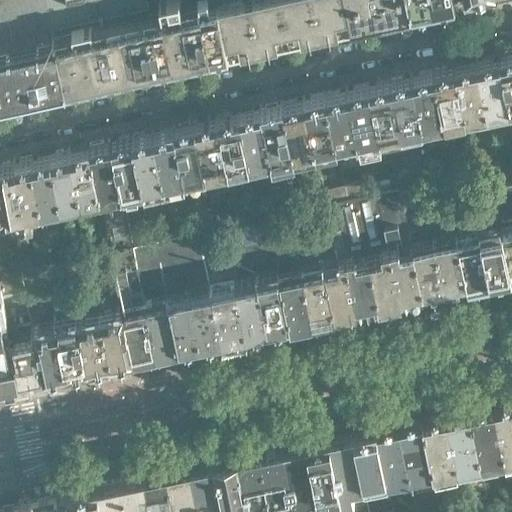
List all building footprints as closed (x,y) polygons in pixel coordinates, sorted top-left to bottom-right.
[(65,86),(43,0),(0,0),(0,100),(61,87),(65,86)] [(210,54),(200,8),(199,0),(180,5),(178,0),(160,0),(158,0),(160,9),(149,12),(146,0),(43,0),(65,86),(210,54)] [(228,49),(218,4),(209,6),(208,0),(198,0),(199,0),(200,8),(210,54),(227,50),(228,49)] [(288,37),(280,0),(217,0),(218,4),(228,49),(228,50),(288,37)] [(350,23),(344,0),(280,0),(288,37),(349,23),(350,23)] [(409,10),(407,0),(344,0),(350,23),(409,10)] [(433,5),(432,0),(407,0),(409,10),(433,5)] [(511,100),(511,48),(497,52),(508,102),(511,100)] [(508,102),(497,52),(476,57),(486,106),(508,102)] [(486,106),(476,57),(454,61),(465,111),(486,106)] [(465,111),(454,61),(432,66),(443,116),(465,111)] [(443,116),(432,66),(410,71),(421,121),(443,116)] [(421,121),(410,71),(389,76),(399,126),(421,121)] [(399,126),(389,76),(368,80),(378,130),(399,126)] [(378,130),(368,80),(344,85),(356,138),(378,133),(378,130)] [(356,138),(344,85),(323,90),(335,143),(356,138)] [(335,143),(323,90),(302,95),(313,147),(335,143)] [(313,147),(302,95),(280,99),(292,152),(313,147)] [(292,152),(280,99),(259,104),(270,154),(270,157),(292,152)] [(270,154),(259,104),(238,109),(249,159),(270,154)] [(249,159),(238,109),(215,114),(226,164),(249,159)] [(226,164),(215,114),(194,118),(204,169),(226,164)] [(204,169),(194,118),(172,123),(182,170),(183,173),(204,169)] [(182,170),(172,123),(152,128),(161,175),(165,174),(182,170)] [(161,175),(152,128),(131,132),(141,179),(158,176),(161,175)] [(141,179),(131,132),(109,137),(120,189),(142,184),(141,179)] [(152,347),(131,244),(132,244),(120,189),(109,137),(87,142),(97,189),(110,248),(108,249),(119,302),(129,352),(152,347)] [(97,189),(87,142),(68,146),(78,193),(97,189)] [(78,193),(68,146),(48,150),(59,197),(78,193)] [(59,197),(48,150),(30,154),(40,201),(59,197)] [(40,201),(30,154),(13,158),(24,207),(21,207),(24,221),(27,220),(34,219),(31,203),(40,201)] [(24,221),(21,207),(24,207),(13,158),(0,160),(0,187),(4,206),(6,214),(8,224),(12,244),(17,266),(17,269),(36,264),(27,220),(24,221)] [(455,174),(453,163),(431,168),(433,179),(443,177),(455,174)] [(466,178),(465,172),(455,174),(443,177),(444,183),(466,178)] [(218,333),(195,230),(195,229),(192,216),(184,182),(167,185),(165,174),(161,175),(158,176),(161,187),(143,190),(154,239),(132,244),(131,244),(152,347),(218,333)] [(447,194),(444,183),(443,177),(433,179),(397,187),(405,225),(429,220),(433,240),(443,286),(465,281),(447,194)] [(347,197),(344,187),(338,188),(337,182),(329,184),(330,190),(323,191),(325,202),(347,197)] [(511,270),(511,182),(492,187),(499,225),(509,271),(511,270)] [(409,244),(405,225),(397,187),(388,189),(375,192),(382,224),(397,295),(443,286),(433,240),(409,244)] [(486,276),(477,230),(468,189),(447,194),(465,281),(486,276)] [(147,233),(142,206),(129,208),(135,236),(147,233)] [(291,221),(289,210),(265,215),(268,225),(291,221)] [(216,225),(213,211),(192,216),(195,229),(216,225)] [(243,328),(231,273),(221,224),(195,230),(218,333),(243,328)] [(375,300),(361,234),(359,224),(337,228),(353,304),(375,300)] [(397,295),(382,224),(373,226),(374,231),(361,234),(375,300),(397,295)] [(509,271),(499,225),(477,230),(486,276),(509,271)] [(353,304),(337,228),(327,230),(331,249),(333,248),(336,262),(320,265),(329,309),(353,304)] [(329,310),(320,266),(318,253),(310,255),(305,233),(294,235),(301,268),(311,313),(329,310)] [(17,266),(12,244),(0,247),(0,269),(6,268),(10,267),(17,266)] [(288,318),(278,273),(275,256),(251,261),(254,275),(265,323),(288,318)] [(0,290),(15,288),(10,267),(6,268),(0,269),(0,290)] [(265,324),(253,268),(231,273),(243,328),(265,324)] [(311,313),(301,268),(278,273),(288,318),(293,318),(311,313)] [(107,357),(98,310),(90,273),(70,277),(73,290),(63,292),(27,300),(31,318),(42,371),(43,371),(44,370),(64,366),(66,366),(66,365),(82,362),(86,361),(91,360),(95,360),(98,359),(107,357)] [(70,277),(70,274),(60,277),(63,292),(73,290),(70,277)] [(129,352),(119,302),(110,304),(111,307),(98,310),(107,357),(129,352)] [(42,371),(31,318),(7,323),(14,354),(19,376),(42,371)] [(0,379),(19,376),(14,354),(8,355),(0,356),(0,379)] [(511,450),(511,394),(493,398),(504,452),(511,450)] [(504,452),(493,398),(469,403),(481,457),(504,452)] [(481,457),(469,403),(446,408),(457,462),(481,457)] [(457,462),(446,408),(422,413),(432,464),(433,467),(457,462)] [(432,464),(422,413),(400,418),(410,469),(411,474),(413,486),(416,502),(439,497),(433,467),(432,464)] [(410,469),(400,418),(376,423),(386,474),(400,471),(403,488),(413,486),(411,474),(410,469)] [(386,474),(376,423),(352,428),(362,479),(386,474)] [(362,479),(352,428),(330,433),(342,496),(345,511),(369,511),(362,479)] [(342,496),(330,433),(306,437),(316,483),(319,501),(342,496)] [(316,483),(306,437),(283,442),(296,511),(301,511),(300,506),(308,504),(305,485),(316,483)] [(296,511),(283,442),(260,447),(272,511),(296,511)] [(272,511),(260,447),(236,452),(248,511),(272,511)] [(248,511),(236,452),(214,457),(223,503),(235,500),(237,511),(248,511)] [(223,503),(214,457),(190,462),(200,511),(212,511),(211,505),(223,503)] [(200,511),(190,462),(168,467),(176,511),(177,511),(188,510),(188,511),(200,511)] [(176,511),(168,467),(143,472),(151,511),(176,511)] [(151,511),(143,472),(97,481),(103,511),(151,511)] [(488,495),(485,480),(462,485),(465,501),(481,496),(488,495)] [(103,511),(97,481),(67,487),(72,511),(103,511)] [(72,511),(67,487),(20,498),(23,511),(72,511)] [(483,511),(481,496),(465,501),(456,503),(457,511),(483,511)] [(23,511),(20,498),(20,497),(0,501),(0,511),(23,511)]
